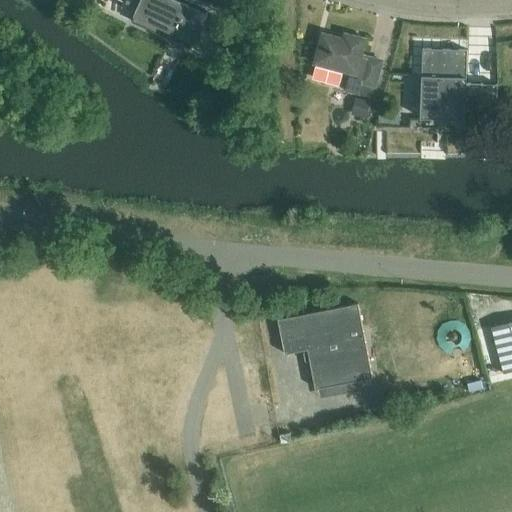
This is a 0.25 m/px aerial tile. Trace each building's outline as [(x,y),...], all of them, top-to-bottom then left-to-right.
[(123,0),(137,6),(133,13),(134,14),(131,20),(189,49),(193,41),(194,42),(207,13),(204,12),(203,14),(172,0),(123,0)] [(316,63),(313,74),(341,81),(343,70),(350,72),(345,90),(358,94),(361,83),(375,86),(382,61),(360,55),(365,40),(351,36),(349,42),(323,34),(315,62),(316,63)] [(467,48),(422,47),(421,118),(463,119),(463,125),(495,127),(497,84),(465,83),(467,48)] [(355,98),(351,115),(366,119),(370,102),(355,98)] [(315,389),(372,378),(358,304),(277,319),(284,354),(307,349),(315,389)] [(443,327),(457,341),(467,331),(452,317),(443,327)] [(493,348),(511,342),(511,325),(511,322),(488,329),(493,348)] [(511,367),(500,370),(502,381),(511,378),(511,367)] [(475,385),(490,380),(486,369),(472,374),(475,385)] [(133,457),(132,442),(143,441),(141,421),(114,423),(118,459),(133,457)]
